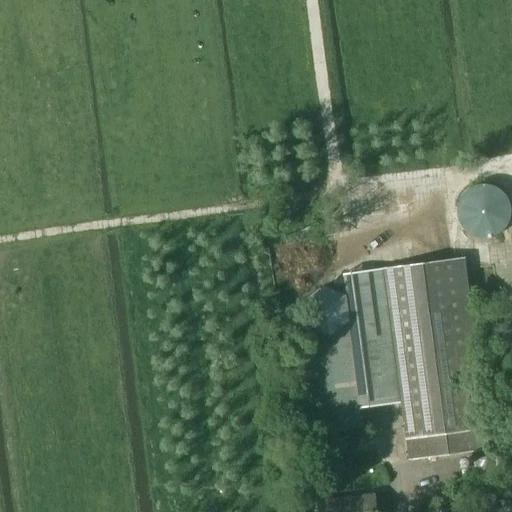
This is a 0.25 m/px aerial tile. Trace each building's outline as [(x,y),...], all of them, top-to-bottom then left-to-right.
[(458,205),(457,211),(458,217),(460,224),(464,229),(469,233),(475,236),(481,238),(488,238),(494,236),(500,233),(504,229),(508,224),(510,217),(511,211),(510,205),(508,199),(504,193),(500,189),(494,186),(488,184),(481,184),(475,186),(469,189),(464,193),(460,198),(458,205)] [(488,450),(461,258),(381,269),(408,461),(488,450)] [(347,295),(319,284),(319,289),(303,302),(307,327),(309,328),(323,433),(364,427),(362,410),(367,407),(359,346),(353,347),(349,321),(351,320),(347,295)] [(499,466),(475,468),(477,482),(500,479),(499,466)] [(473,468),(461,469),(462,481),(474,480),(473,468)] [(376,511),(375,496),(318,504),(319,511),(376,511)]
